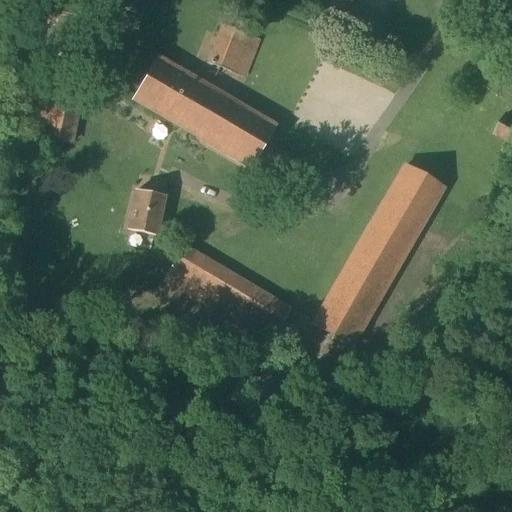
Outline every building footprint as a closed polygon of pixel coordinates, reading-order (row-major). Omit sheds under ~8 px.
[(330,0),(324,19),(339,24),(348,0),(330,0)] [(258,41),(223,27),(208,64),(243,78),(258,41)] [(227,98),(157,58),(131,102),(200,143),(227,98)] [(79,98),(49,92),(50,87),(25,82),(14,133),(69,145),(79,98)] [(275,127),(227,98),(200,143),(250,171),(275,127)] [(511,119),(506,116),(495,135),(511,144),(511,119)] [(442,190),(404,168),(312,327),(350,349),(442,190)] [(163,198),(135,193),(127,232),(155,237),(163,198)] [(283,322),(177,259),(164,281),(208,307),(270,344),(283,322)] [(270,344),(208,307),(204,313),(266,350),(270,344)]
